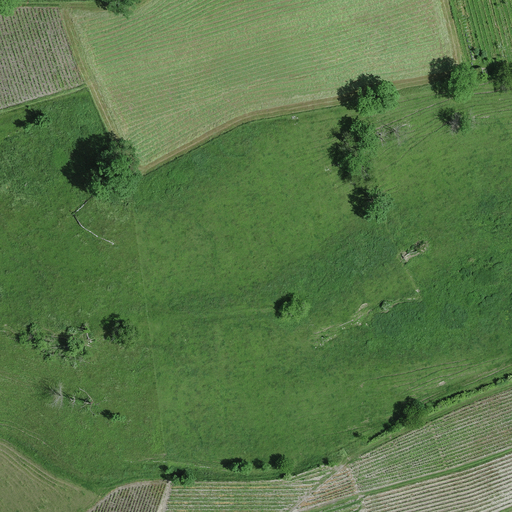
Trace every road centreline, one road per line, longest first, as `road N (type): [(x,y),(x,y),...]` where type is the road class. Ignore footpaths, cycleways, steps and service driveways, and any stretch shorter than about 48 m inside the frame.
road 1 (track): [(0,437),(71,480),(111,486),(174,473),(279,474),(348,459)]
road 2 (track): [(290,511),(348,459),(511,387)]
